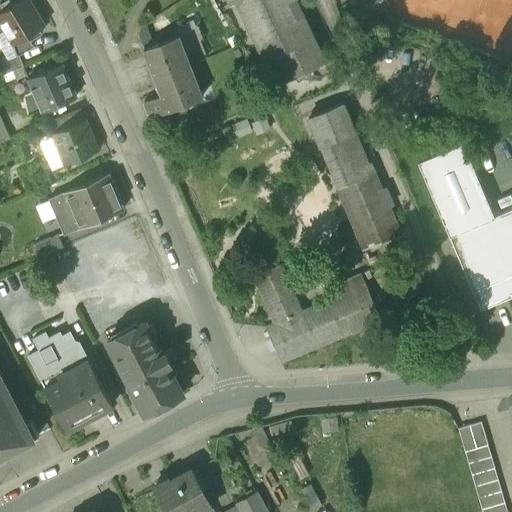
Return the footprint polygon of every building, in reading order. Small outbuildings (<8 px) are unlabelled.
[(31,0),(15,0),(0,9),(0,19),(13,42),(27,34),(30,39),(43,32),(40,26),(45,23),(31,0)] [(229,0),(230,2),(234,0),(236,0),(266,59),(274,55),(285,79),(326,59),(296,0),(229,0)] [(177,33),(143,47),(161,93),(144,100),(150,116),(202,95),(177,33)] [(64,63),(28,78),(42,110),(77,95),(64,63)] [(368,160),(342,101),(308,116),(320,145),(321,144),(339,184),(337,185),(364,247),(401,231),(370,160),(368,160)] [(2,109),(0,109),(0,139),(13,134),(2,109)] [(86,117),(41,136),(54,167),(99,148),(86,117)] [(464,141),(418,160),(480,308),(511,294),(511,207),(495,214),(464,141)] [(109,172),(49,197),(50,198),(51,198),(59,215),(57,215),(64,232),(124,207),(109,172)] [(57,234),(34,244),(39,255),(62,246),(57,234)] [(302,310),(281,262),(255,274),(275,322),(266,325),(281,360),(381,317),(362,271),(333,283),(338,295),(302,310)] [(79,309),(67,315),(78,336),(90,330),(79,309)] [(144,320),(108,338),(130,380),(165,362),(168,367),(173,364),(165,350),(160,352),(144,320)] [(74,340),(69,331),(61,335),(59,332),(48,337),(45,331),(33,337),(38,348),(27,354),(67,428),(112,404),(78,341),(74,340)] [(165,362),(130,380),(145,409),(180,390),(168,367),(165,362)] [(24,422),(0,374),(0,459),(27,446),(25,442),(39,435),(31,419),(24,422)] [(507,511),(481,420),(458,427),(482,511),(507,511)] [(191,467),(170,479),(169,476),(153,484),(167,511),(200,511),(212,506),(191,467)] [(266,511),(255,490),(237,500),(243,511),(266,511)]
